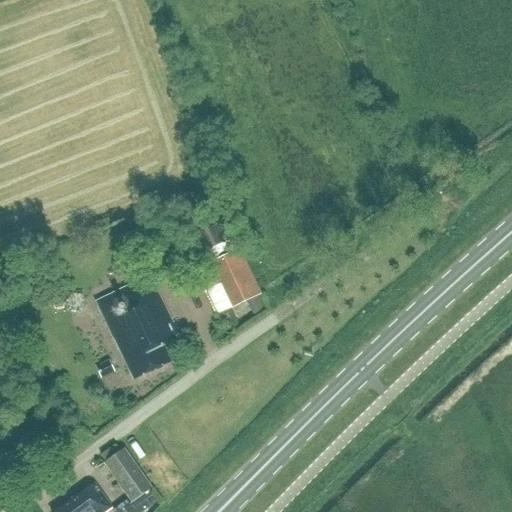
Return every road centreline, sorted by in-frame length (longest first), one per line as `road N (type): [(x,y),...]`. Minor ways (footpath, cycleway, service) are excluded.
road 1 (unclassified): [(2,511),(429,217)]
road 2 (primary): [(218,511),(511,231)]
